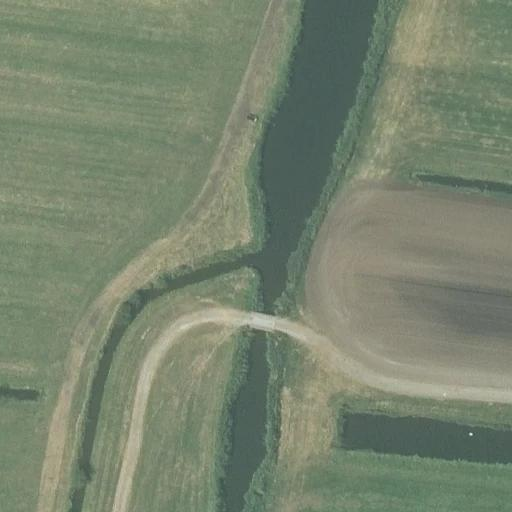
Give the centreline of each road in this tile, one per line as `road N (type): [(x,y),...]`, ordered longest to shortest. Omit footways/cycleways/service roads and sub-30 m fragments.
road 1 (track): [(511,398),(394,384),(351,369),(297,330),(217,317),(188,323),(159,344),(145,373),(117,511)]
road 2 (track): [(300,511),(322,345)]
